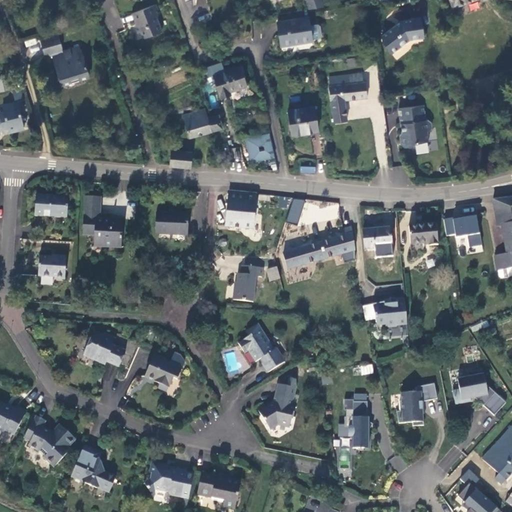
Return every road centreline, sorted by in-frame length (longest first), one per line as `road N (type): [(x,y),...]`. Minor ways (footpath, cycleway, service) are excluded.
road 1 (residential): [(4,307),(55,389),(147,429),(237,441),(224,397)]
road 2 (tertiary): [(12,162),(287,185)]
road 3 (residential): [(287,185),(250,47),(204,56),(179,0)]
road 4 (tertiary): [(287,185),(419,195),(511,182)]
road 5 (residential): [(12,162),(4,307)]
